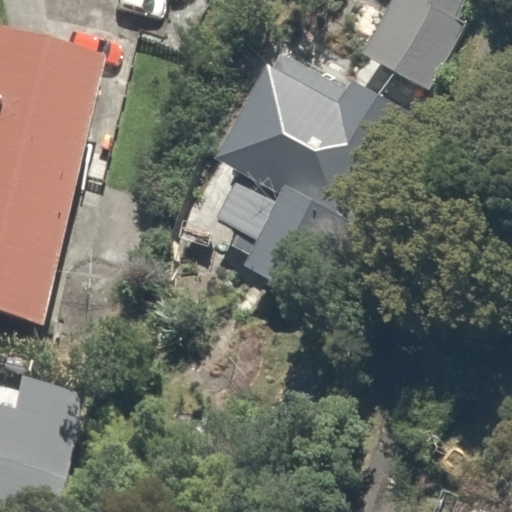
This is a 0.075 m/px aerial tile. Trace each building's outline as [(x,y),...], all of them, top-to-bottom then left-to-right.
[(409,0),(360,0),(342,44),(382,61),(409,0)] [(0,317),(62,330),(113,83),(94,79),(99,53),(37,40),(31,66),(3,60),(0,75),(0,317)] [(238,179),(214,224),(262,249),(251,269),(293,291),(394,105),(346,79),(337,95),(274,61),(217,168),(238,179)] [(511,397),(500,410),(511,422),(511,397)] [(0,511),(98,511),(110,433),(78,429),(36,422),(0,417),(0,511)]
